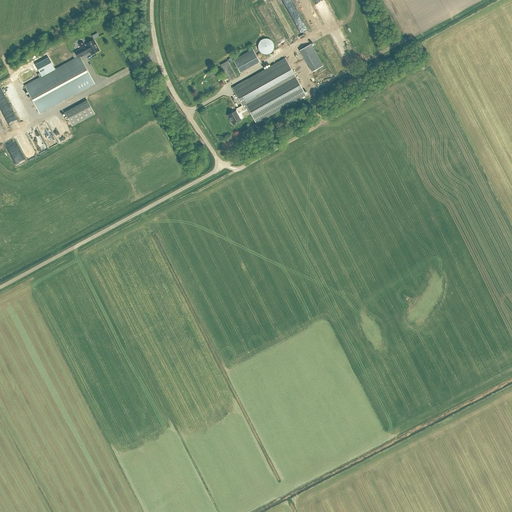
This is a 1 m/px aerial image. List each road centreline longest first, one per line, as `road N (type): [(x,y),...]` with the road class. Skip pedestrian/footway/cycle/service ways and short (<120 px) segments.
road 1 (unclassified): [(0,287),(215,169),(215,155),(169,86),(151,0)]
road 2 (track): [(312,94),(319,119),(310,130),(237,169),(216,164)]
